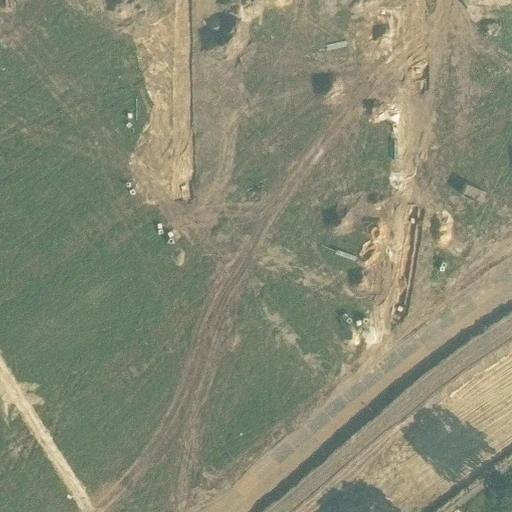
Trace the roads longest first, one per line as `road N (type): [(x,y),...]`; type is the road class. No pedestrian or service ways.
road 1 (residential): [(404,313),(246,246),(199,204),(184,159),(188,0)]
road 2 (residential): [(415,0),(420,128),(404,313)]
road 3 (residential): [(404,313),(380,384),(352,429),(274,511)]
road 4 (residential): [(105,511),(0,338)]
